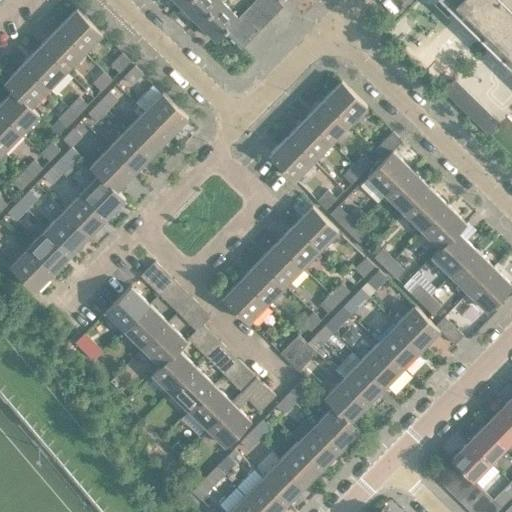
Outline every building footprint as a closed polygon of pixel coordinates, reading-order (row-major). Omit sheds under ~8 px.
[(186,0),(182,5),(199,21),(219,0),(186,0)] [(224,31),(233,22),(237,17),(220,0),(219,0),(199,21),(216,39),(224,31)] [(266,22),(274,14),(260,0),(254,0),(249,5),(266,22)] [(277,0),(260,0),(274,14),(283,5),(277,0)] [(511,0),(443,0),(460,16),(465,11),(511,56),(511,0)] [(249,5),(241,13),(258,30),(266,22),(249,5)] [(76,7),(58,26),(83,52),(102,33),(76,7)] [(241,13),(237,17),(233,22),(250,39),(258,30),(241,13)] [(241,48),(250,39),(233,22),(224,31),(241,48)] [(66,69),(83,52),(58,26),(40,44),(66,69)] [(48,88),(66,69),(40,44),(22,62),(48,88)] [(119,71),(129,60),(121,52),(111,63),(119,71)] [(4,81),(13,90),(13,89),(30,106),(31,106),(48,88),(22,62),(4,81)] [(134,64),(123,75),(131,83),(142,72),(134,64)] [(100,90),(111,78),(103,71),(92,82),(100,90)] [(454,78),(443,90),(488,134),(500,123),(454,78)] [(367,105),(341,80),(322,98),(348,124),(367,105)] [(153,83),(138,99),(145,105),(160,89),(153,83)] [(13,89),(13,90),(0,102),(0,112),(21,133),(39,114),(31,106),(30,106),(13,89)] [(109,90),(98,101),(106,109),(117,98),(109,90)] [(162,91),(143,110),(169,135),(188,116),(162,91)] [(87,104),(79,96),(68,107),(76,115),(87,104)] [(331,142),(348,124),(322,98),(305,116),(331,142)] [(88,112),(96,120),(106,109),(98,101),(88,112)] [(75,145),(91,161),(127,123),(120,117),(123,114),(113,105),(75,145)] [(65,126),(76,115),(68,107),(57,118),(65,126)] [(151,153),(169,135),(143,110),(126,128),(151,153)] [(0,147),(3,151),(21,133),(0,112),(0,147)] [(305,116),(287,134),(313,160),(331,142),(305,116)] [(73,127),(62,138),(70,146),(81,135),(73,127)] [(134,171),(151,153),(126,128),(108,146),(134,171)] [(392,130),(374,149),(383,158),(392,149),(401,139),(392,130)] [(295,178),(313,160),(287,134),(269,153),(295,178)] [(51,141),(40,152),(48,159),(59,148),(51,141)] [(90,165),(98,173),(99,173),(116,189),(134,171),(108,146),(90,165)] [(411,168),(392,149),(383,158),(367,175),(385,193),(411,168)] [(53,164),(61,172),(72,161),(64,153),(53,164)] [(364,153),(353,164),(361,171),(372,160),(364,153)] [(33,159),(23,170),(31,178),(41,166),(33,159)] [(50,183),(61,172),(53,164),(42,175),(50,183)] [(361,171),(353,164),(342,174),(350,182),(361,171)] [(385,193),(403,211),(429,185),(411,168),(385,193)] [(31,178),(23,170),(12,181),(20,189),(31,178)] [(106,216),(125,197),(116,189),(99,173),(98,173),(81,191),(106,216)] [(429,185),(403,211),(421,229),(447,203),(429,185)] [(18,200),(26,208),(37,197),(29,189),(18,200)] [(325,208),(336,197),(328,189),(317,200),(325,208)] [(89,234),(106,216),(81,191),(63,209),(89,234)] [(15,219),(26,208),(18,200),(7,211),(15,219)] [(440,247),(457,230),(465,221),(447,203),(421,229),(439,246),(440,247)] [(312,204),(293,223),(319,248),(338,230),(312,204)] [(347,213),(356,222),(365,214),(359,208),(352,209),(347,213)] [(45,227),(71,252),(89,234),(63,209),(45,227)] [(348,231),(356,223),(345,212),(338,220),(348,231)] [(301,266),(319,248),(293,223),(276,241),(301,266)] [(367,234),(356,223),(348,231),(359,242),(367,234)] [(45,227),(28,245),(54,270),(71,252),(45,227)] [(475,248),(457,230),(440,247),(439,246),(431,255),(450,273),(475,248)] [(258,259),(284,284),(301,266),(276,241),(258,259)] [(35,289),(54,270),(28,245),(9,264),(35,289)] [(374,256),(385,266),(392,258),(381,248),(374,256)] [(450,273),(468,291),(493,265),(475,248),(450,273)] [(362,276),(373,265),(365,257),(354,268),(362,276)] [(403,269),(392,258),(385,266),(396,277),(403,269)] [(258,259),(241,277),(266,302),(284,284),(258,259)] [(155,260),(140,275),(146,281),(161,266),(155,260)] [(486,309),(511,284),(493,265),(468,291),(486,309)] [(386,277),(378,269),(367,280),(375,288),(386,277)] [(248,321),(264,305),(266,302),(241,277),(222,296),(248,321)] [(173,278),(159,293),(165,299),(180,284),(173,278)] [(349,290),(341,282),(330,293),(338,301),(349,290)] [(105,310),(124,329),(149,303),(130,284),(105,310)] [(421,302),(429,294),(418,284),(410,292),(421,302)] [(360,287),(349,298),(357,306),(368,295),(360,287)] [(327,312),(338,301),(330,293),(319,304),(327,312)] [(440,305),(429,294),(421,302),(432,313),(440,305)] [(198,302),(191,296),(177,311),(183,317),(198,302)] [(167,321),(151,305),(149,303),(124,329),(142,346),(167,321)] [(439,329),(435,325),(413,304),(395,323),(421,348),(439,329)] [(312,311),(301,322),(309,330),(320,319),(312,311)] [(336,312),(325,323),(333,331),(344,320),(336,312)] [(444,315),(435,325),(439,329),(453,343),(462,334),(444,315)] [(186,339),(167,321),(142,346),(160,364),(177,347),(178,348),(186,339)] [(187,338),(193,344),(208,329),(202,323),(187,338)] [(314,334),(322,342),(333,331),(325,323),(314,334)] [(403,366),(421,348),(395,323),(377,341),(403,366)] [(279,352),(288,361),(307,342),(298,333),(279,352)] [(220,340),(205,355),(211,361),(226,346),(220,340)] [(377,341),(360,359),(386,384),(403,366),(377,341)] [(288,361),(298,370),(316,351),(307,342),(288,361)] [(170,391),(195,365),(178,348),(177,347),(160,364),(151,373),(170,391)] [(238,358),(223,373),(229,379),(244,364),(238,358)] [(386,384),(360,359),(342,377),(368,402),(386,384)] [(213,383),(195,365),(170,391),(188,408),(213,383)] [(262,381),(256,376),(241,390),(248,397),(260,409),(275,394),(262,381)] [(324,396),(332,404),(333,404),(350,420),(368,402),(342,377),(324,396)] [(231,400),(213,383),(188,408),(206,426),(231,400)] [(286,394),(294,401),(305,390),(297,383),(286,394)] [(241,390),(231,400),(206,426),(225,445),(250,419),(238,407),(248,397),(241,390)] [(283,412),(294,401),(286,394),(275,404),(283,412)] [(511,395),(502,406),(511,415),(511,395)] [(341,447),(359,428),(350,420),(333,404),(332,404),(315,422),(341,447)] [(485,423),(506,444),(511,438),(511,415),(502,406),(485,423)] [(251,429),(259,437),(270,426),(262,418),(251,429)] [(323,465),(341,447),(315,422),(297,440),(323,465)] [(490,461),(506,444),(485,423),(468,440),(490,461)] [(248,448),(259,437),(251,429),(240,440),(248,448)] [(170,445),(178,453),(183,448),(175,440),(170,445)] [(280,458),(305,483),(323,465),(297,440),(280,458)] [(457,464),(466,473),(473,479),(474,479),(473,478),(490,461),(468,440),(452,457),(451,457),(450,457),(457,464)] [(216,465),(224,473),(234,462),(226,454),(216,465)] [(288,501),(305,483),(280,458),(262,476),(288,501)] [(440,481),(449,490),(466,473),(457,464),(440,481)] [(216,465),(205,476),(213,484),(224,473),(216,465)] [(475,481),(473,479),(466,473),(449,490),(458,498),(475,481)] [(262,476),(244,494),(262,511),(276,511),(288,501),(262,476)] [(483,489),(475,481),(458,498),(466,507),(483,489)] [(466,507),(471,511),(477,511),(492,498),(483,489),(466,507)] [(509,497),(502,489),(492,499),(500,506),(509,497)] [(262,511),(244,494),(226,511),(262,511)] [(492,499),(492,498),(477,511),(494,511),(500,506),(492,499)]
